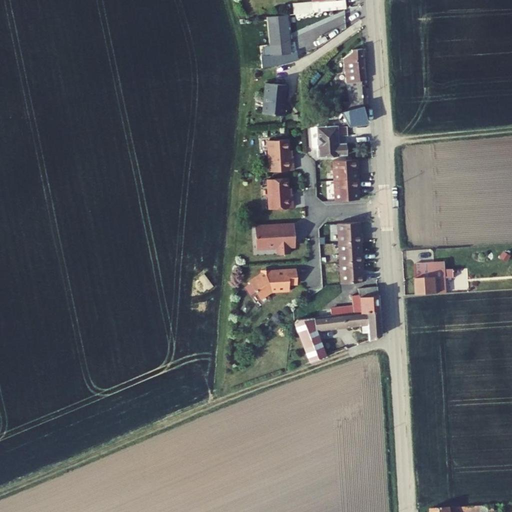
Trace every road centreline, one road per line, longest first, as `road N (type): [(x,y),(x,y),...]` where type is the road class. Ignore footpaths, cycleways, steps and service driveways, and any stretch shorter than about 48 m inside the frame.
road 1 (track): [(0,492),(394,337)]
road 2 (residential): [(386,206),(405,511)]
road 3 (residential): [(372,0),(386,206)]
